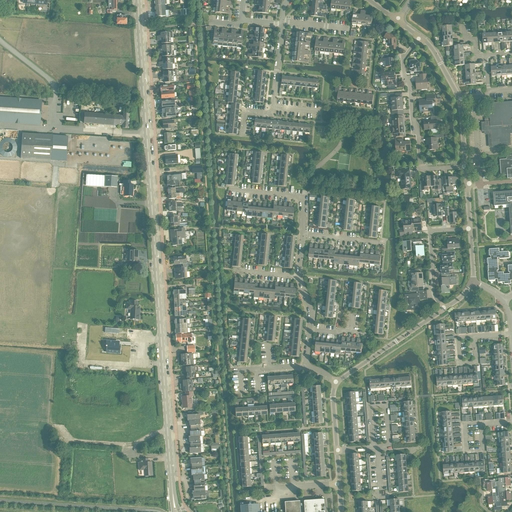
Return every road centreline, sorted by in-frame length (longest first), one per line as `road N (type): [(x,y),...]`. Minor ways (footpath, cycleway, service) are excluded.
road 1 (secondary): [(172,484),(138,0)]
road 2 (residential): [(465,165),(421,169),(401,62),(418,37)]
road 3 (tertiary): [(337,383),(444,309)]
road 4 (residential): [(444,309),(434,293),(428,231),(470,228)]
